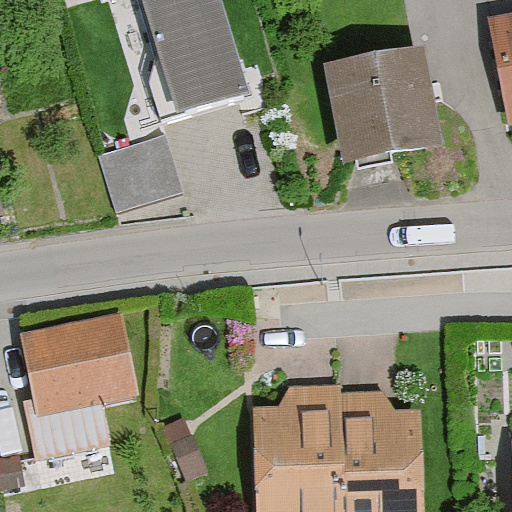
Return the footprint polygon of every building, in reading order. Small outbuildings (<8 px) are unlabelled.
[(258,99),(226,0),(154,0),(150,1),(188,121),(258,99)] [(511,24),(493,28),(511,136),(511,135),(511,24)] [(444,159),(430,58),(333,71),(347,172),(444,159)] [(182,201),(164,146),(102,166),(120,221),(182,201)] [(126,323),(23,344),(36,407),(23,410),(35,473),(110,457),(101,415),(143,407),(126,323)] [(394,417),(385,399),(338,399),(338,393),(290,393),(281,416),(256,416),(256,511),(428,511),(428,417),(394,417)]
